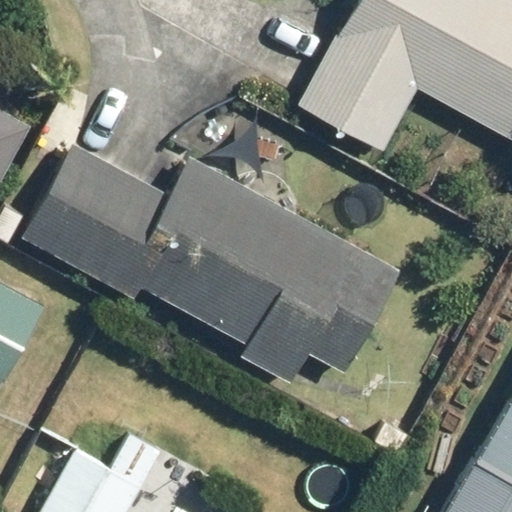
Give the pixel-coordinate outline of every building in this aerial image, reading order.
[(511,0),(354,0),(299,99),(384,146),(419,83),(511,134),(511,0)] [(0,178),(33,128),(0,106),(0,178)] [(73,138),(22,232),(134,294),(140,282),(248,340),(241,351),(291,378),(308,348),(345,368),(400,266),(190,152),(169,190),(73,138)] [(0,383),(45,301),(0,277),(0,383)] [(511,479),(511,368),(466,455),(511,479)] [(75,444),(36,511),(124,511),(162,447),(131,429),(111,464),(75,444)] [(511,511),(511,479),(466,455),(435,511),(511,511)]
